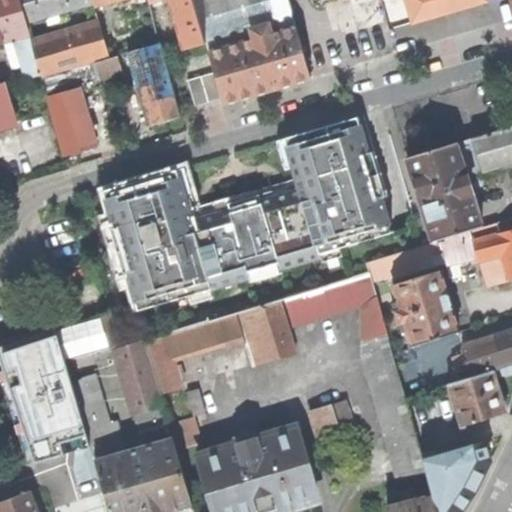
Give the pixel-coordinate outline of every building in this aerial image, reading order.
[(0,0),(0,49),(9,47),(7,40),(22,36),(30,63),(25,65),(28,76),(41,73),(33,41),(27,21),(20,0),(0,0)] [(20,0),(27,21),(95,1),(94,0),(20,0)] [(150,0),(151,1),(155,0),(170,0),(184,49),(206,43),(193,0),(150,0)] [(193,0),(206,43),(215,73),(222,98),(224,104),(311,79),(311,77),(303,51),(288,0),(193,0)] [(382,0),(349,0),(359,35),(303,51),(311,77),(396,52),(382,0)] [(407,0),(414,21),(453,10),(486,0),(485,0),(407,0)] [(101,21),(33,41),(41,73),(42,75),(111,55),(101,21)] [(166,120),(180,116),(160,43),(131,51),(151,124),(166,120)] [(106,78),(130,73),(126,56),(102,61),(106,78)] [(96,62),(45,77),(67,154),(81,150),(96,146),(79,88),(101,82),(96,62)] [(222,98),(215,73),(188,80),(195,106),(222,98)] [(0,83),(0,131),(16,126),(3,83),(0,83)] [(320,252),(391,232),(380,193),(377,193),(366,156),(368,154),(358,117),(284,138),(299,190),(286,193),(204,217),(191,221),(177,169),(102,191),(113,228),(116,227),(129,270),(126,271),(138,309),(250,277),(249,273),(279,264),(281,268),(321,257),(320,252)] [(418,192),(433,241),(472,230),(483,226),(467,175),(511,162),(511,125),(398,159),(404,176),(410,195),(418,192)] [(511,217),(483,226),(472,230),(478,255),(487,285),(511,278),(511,217)] [(478,255),(472,230),(433,241),(368,261),(371,271),(374,284),(390,277),(388,271),(444,253),(447,263),(449,271),(458,269),(456,261),(465,258),(467,266),(474,265),(472,257),(478,255)] [(421,344),(459,332),(452,309),(453,308),(451,301),(449,295),(448,294),(440,270),(394,284),(398,298),(391,300),(402,335),(408,333),(412,346),(421,344)] [(371,271),(145,340),(160,393),(181,387),(179,379),(184,377),(180,364),(175,365),(173,359),(225,344),(226,349),(245,343),(251,366),(295,354),(284,316),(289,314),(292,325),(363,303),(362,357),(397,478),(426,470),(422,457),(406,398),(393,352),(374,284),(371,271)] [(138,429),(169,421),(160,393),(145,340),(121,347),(109,310),(56,328),(60,341),(64,356),(109,342),(110,346),(114,345),(138,429)] [(472,375),(511,361),(511,329),(463,345),(465,352),(452,357),(455,367),(468,363),(472,375)] [(62,444),(87,436),(85,430),(64,356),(60,341),(0,360),(31,455),(62,444)] [(393,352),(406,398),(434,389),(421,344),(412,346),(393,352)] [(406,398),(422,457),(452,449),(447,429),(505,411),(499,392),(493,370),(434,389),(406,398)] [(187,391),(194,415),(205,412),(198,388),(187,391)] [(312,410),(321,440),(343,435),(341,431),(354,427),(345,399),(333,405),(312,410)] [(170,423),(173,436),(177,449),(202,442),(194,416),(170,423)] [(87,436),(108,508),(109,511),(163,511),(193,504),(177,449),(173,436),(124,450),(119,436),(113,436),(109,423),(85,430),(87,436)] [(240,443),(199,455),(216,511),(277,511),(277,510),(316,499),(295,427),(256,438),(255,433),(239,437),(240,443)] [(426,470),(432,495),(437,511),(454,511),(460,502),(489,439),(452,449),(422,457),(426,470)] [(35,511),(28,491),(22,493),(18,482),(0,488),(0,511),(35,511)] [(437,511),(432,495),(387,507),(388,511),(437,511)]
